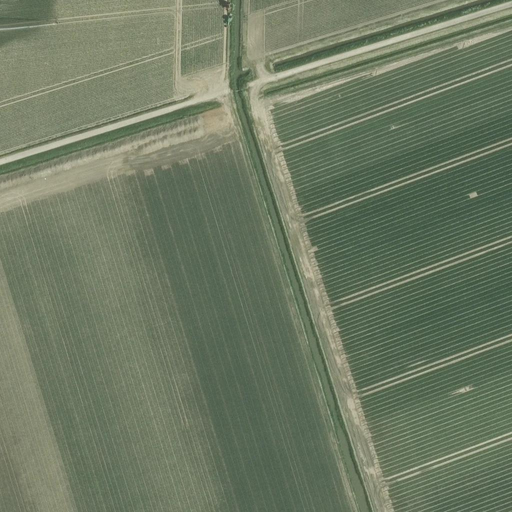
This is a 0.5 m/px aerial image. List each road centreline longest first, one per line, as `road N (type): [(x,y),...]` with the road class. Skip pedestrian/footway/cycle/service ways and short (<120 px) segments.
road 1 (track): [(245,86),(511,3)]
road 2 (track): [(0,162),(228,91)]
